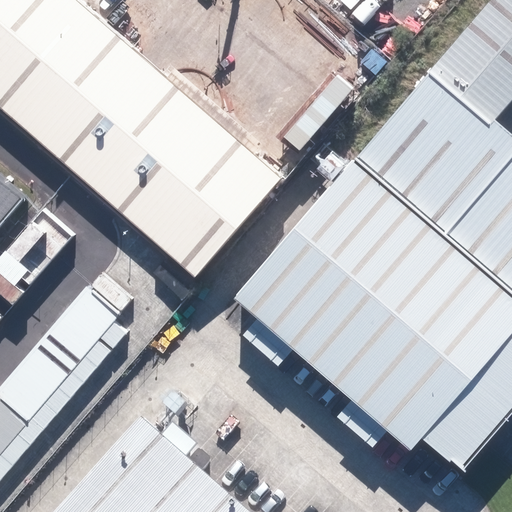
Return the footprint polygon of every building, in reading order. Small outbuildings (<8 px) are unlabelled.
[(287,180),(78,0),(0,0),(0,105),(201,280),(287,180)] [(496,123),(499,120),(511,105),(511,0),(497,0),(436,71),(496,123)] [(496,123),(436,71),(241,299),(418,451),(430,437),(468,470),(511,418),(511,130),(499,120),(496,123)] [(0,227),(24,199),(0,177),(0,227)] [(0,321),(74,235),(42,208),(0,257),(0,321)] [(166,285),(177,273),(161,259),(150,271),(166,285)] [(195,289),(181,276),(168,292),(183,304),(195,289)] [(0,476),(97,363),(86,354),(121,314),(91,288),(2,394),(0,392),(0,476)] [(240,511),(148,432),(78,511),(240,511)]
